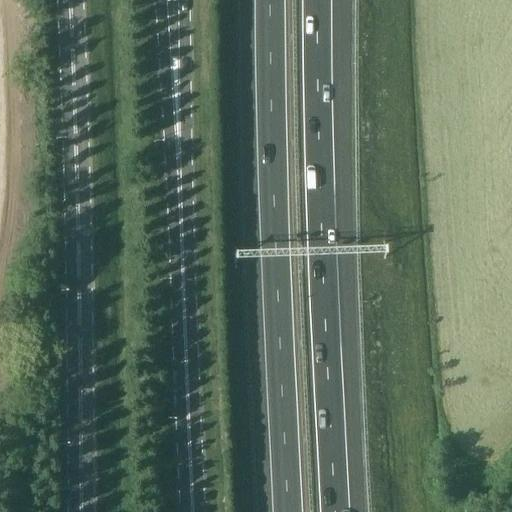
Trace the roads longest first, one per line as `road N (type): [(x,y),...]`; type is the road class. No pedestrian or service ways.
road 1 (motorway): [(335,511),(318,0)]
road 2 (motorway): [(271,0),(288,511)]
road 3 (unclassified): [(69,0),(81,511)]
road 4 (secondary): [(178,168),(192,511)]
road 5 (secondary): [(161,0),(178,168)]
road 6 (secondary): [(178,168),(184,0)]
